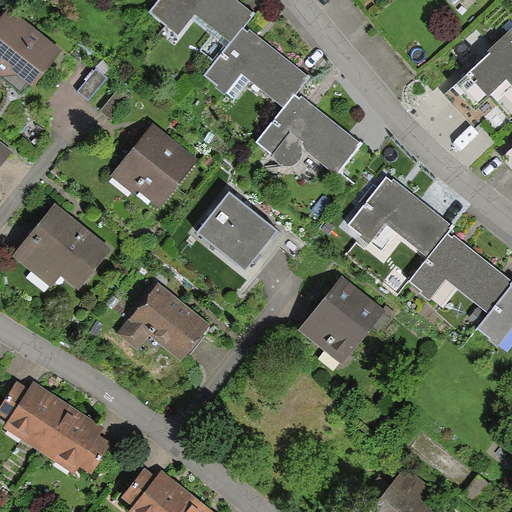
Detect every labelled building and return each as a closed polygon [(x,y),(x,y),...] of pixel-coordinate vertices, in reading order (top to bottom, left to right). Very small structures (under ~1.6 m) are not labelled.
[(243,26),(254,13),(236,0),(161,0),(152,13),(174,30),(189,10),(231,42),(243,26)] [(34,86),(63,47),(10,7),(0,19),(0,76),(1,77),(18,75),(34,86)] [(295,91),(307,75),(243,26),(231,42),(205,75),(228,92),(243,72),(284,104),(295,91)] [(511,125),(511,38),(486,62),(457,88),(477,110),(489,100),(511,125)] [(80,87),(91,98),(112,78),(101,67),(80,87)] [(336,170),(359,140),(295,91),(284,104),(257,141),(280,158),(295,138),(336,170)] [(157,209),(198,159),(156,125),(115,175),(157,209)] [(0,142),(0,165),(11,151),(0,142)] [(445,228),(449,223),(385,174),(347,223),(369,240),(385,221),(426,252),(445,228)] [(275,232),(231,197),(202,234),(246,269),(267,243),(275,232)] [(80,287),(111,248),(72,218),(57,206),(17,257),(53,285),(62,273),(80,287)] [(487,307),(509,278),(445,228),(426,252),(407,277),(430,294),(445,275),(487,307)] [(511,274),(509,278),(487,307),(475,323),(498,341),(511,321),(511,274)] [(344,362),(386,309),(345,277),(325,302),(303,330),(344,362)] [(182,358),(208,322),(189,308),(157,285),(121,333),(142,348),(151,336),(182,358)] [(91,475),(111,446),(99,438),(105,430),(91,420),(50,392),(36,382),(31,389),(18,379),(0,404),(0,410),(6,415),(0,422),(0,423),(72,474),(77,466),(91,475)] [(215,511),(214,511),(177,482),(163,471),(158,478),(145,468),(123,496),(131,503),(125,511),(215,511)] [(454,511),(456,510),(411,476),(383,511),(454,511)]
